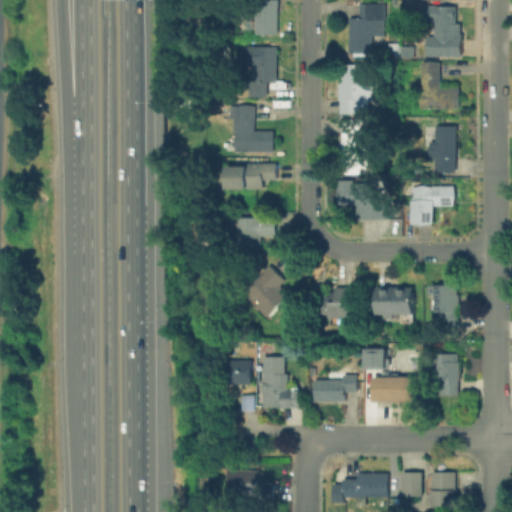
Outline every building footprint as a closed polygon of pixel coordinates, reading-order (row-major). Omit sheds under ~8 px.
[(258,34),(258,1),(252,1),(252,0),(280,0),(280,34),(258,34)] [(352,52),(352,18),(362,18),(362,2),(385,3),(385,20),(384,20),(384,35),(373,35),(373,53),(352,52)] [(437,55),(437,21),(426,21),(426,6),(432,6),(432,2),(437,2),(437,5),(457,6),(457,24),(462,24),(462,41),(458,41),(458,55),(437,55)] [(390,58),(390,44),(401,44),(401,58),(390,58)] [(404,57),(404,46),(416,47),(416,58),(404,57)] [(252,96),(252,66),(257,66),(257,48),(278,48),(278,81),(268,81),(268,96),(252,96)] [(424,108),(424,63),(442,64),(441,88),(461,88),(460,109),(424,108)] [(342,113),(342,100),(341,100),(341,82),(344,82),(344,65),(377,65),(377,82),(375,82),(375,90),(384,90),(384,105),(373,105),(373,100),(369,100),(369,114),(368,114),(368,117),(359,117),(359,114),(342,113)] [(228,151),(228,141),(233,141),(233,131),(236,131),(236,118),(232,118),(233,106),(258,106),(258,131),(276,131),(276,151),(228,151)] [(344,163),(344,150),(340,150),(340,137),(343,137),(343,121),(377,121),(377,138),(373,138),(373,151),(371,151),(372,169),(362,169),(362,174),(346,174),(346,163),(344,163)] [(437,171),(437,159),(432,159),(432,141),(436,141),(437,127),(458,127),(457,172),(437,171)] [(228,189),(229,167),(248,167),(248,163),(279,164),(279,180),(265,180),(265,189),(228,189)] [(340,204),(340,180),(355,181),(355,183),(377,184),(377,202),(390,202),(389,219),(359,218),(359,204),(340,204)] [(414,222),(415,187),(434,188),(434,185),(456,185),(456,207),(436,207),(436,222),(414,222)] [(241,253),(241,249),(239,249),(240,217),(278,218),(278,236),(264,236),(263,254),(241,253)] [(247,294),(271,267),(286,280),(281,286),(291,295),(271,316),(247,294)] [(441,327),(441,294),(431,294),(431,285),(459,286),(459,295),(461,295),(461,327),(441,327)] [(328,316),(328,300),(331,300),(331,297),(336,297),(336,293),(340,293),(340,288),(357,288),(357,318),(347,318),(348,323),(335,323),(335,315),(332,315),(332,316),(328,316)] [(379,288),(415,288),(415,323),(404,323),(404,314),(394,314),(394,320),(384,320),(384,313),(379,313),(379,288)] [(365,369),(386,368),(385,347),(364,348),(365,369)] [(443,395),(443,377),(435,377),(435,360),(444,359),(444,354),(462,354),(462,362),(463,362),(463,381),(461,381),(461,395),(443,395)] [(266,407),(267,396),(263,392),(264,383),(265,381),(266,358),(287,358),(286,375),(290,375),(290,389),(301,389),(301,392),(304,392),(304,408),(266,407)] [(229,385),(230,361),(255,361),(254,385),(229,385)] [(366,380),(366,370),(374,370),(373,380),(366,380)] [(376,401),(376,378),(383,378),(383,371),(402,371),(402,377),(417,377),(417,401),(376,401)] [(318,401),(318,380),(345,380),(345,375),(359,375),(359,392),(347,392),(347,401),(318,401)] [(244,397),(256,397),(256,411),(244,411),(244,397)] [(229,493),(230,469),(261,470),(260,482),(276,482),(276,500),(259,500),(259,494),(229,493)] [(347,496),(347,477),(360,477),(360,472),(391,473),(391,497),(368,497),(368,503),(356,504),(356,496),(347,496)] [(405,495),(405,472),(425,472),(425,495),(405,495)] [(427,505),(427,493),(436,494),(436,472),(458,473),(458,506),(427,505)]
